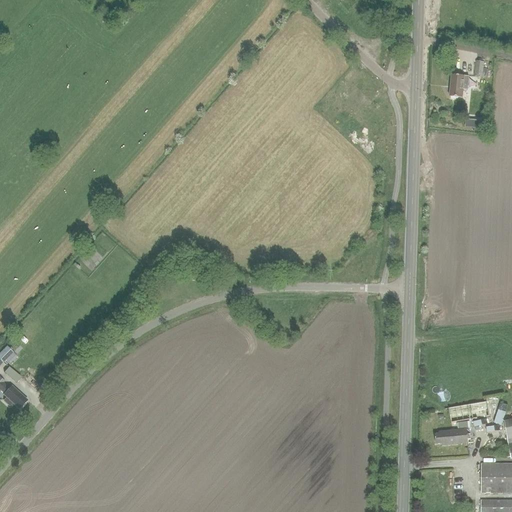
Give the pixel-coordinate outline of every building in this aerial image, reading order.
[(487,78),(489,64),(476,62),(474,77),(487,78)] [(467,91),(468,77),(465,77),(465,76),(451,75),(449,97),(462,98),(463,90),(467,91)] [(468,94),(467,102),(482,103),(483,95),(468,94)] [(30,323),(16,340),(24,346),(38,330),(30,323)] [(0,360),(2,363),(12,353),(6,347),(0,352),(0,360)] [(0,390),(4,394),(3,395),(6,398),(4,400),(4,402),(8,406),(10,406),(12,404),(13,404),(14,403),(20,408),(26,402),(20,396),(21,395),(11,386),(8,389),(2,384),(4,382),(0,378),(0,390)] [(486,401),(448,408),(451,423),(489,416),(486,401)] [(442,446),(463,444),(464,448),(468,448),(468,444),(466,429),(438,432),(438,434),(434,435),(435,445),(442,444),(442,446)] [(511,463),(480,464),(480,494),(511,493),(511,463)] [(511,511),(511,500),(481,500),(480,511),(511,511)]
